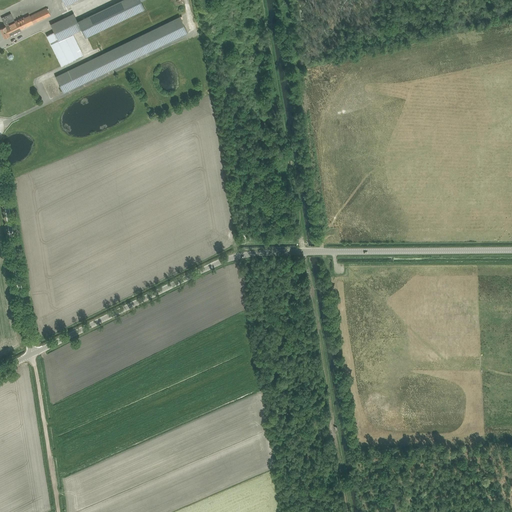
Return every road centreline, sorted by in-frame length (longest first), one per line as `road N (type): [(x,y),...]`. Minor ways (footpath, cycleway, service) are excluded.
road 1 (track): [(348,511),(261,0)]
road 2 (unclassified): [(33,354),(240,255),(511,249)]
road 3 (unclassified): [(33,354),(0,167)]
road 4 (track): [(58,511),(33,354)]
